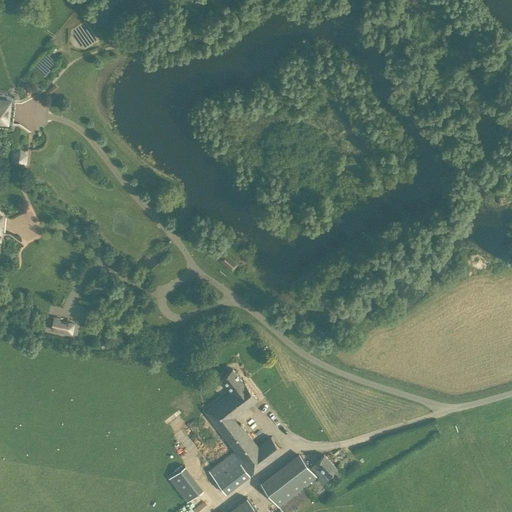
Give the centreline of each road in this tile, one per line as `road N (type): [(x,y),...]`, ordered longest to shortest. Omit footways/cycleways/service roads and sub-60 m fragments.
road 1 (unclassified): [(511,393),(451,410),(372,384),(293,348),(236,299)]
road 2 (unclassified): [(236,299),(198,272),(185,276),(162,293),(165,313),(184,317),(227,302)]
